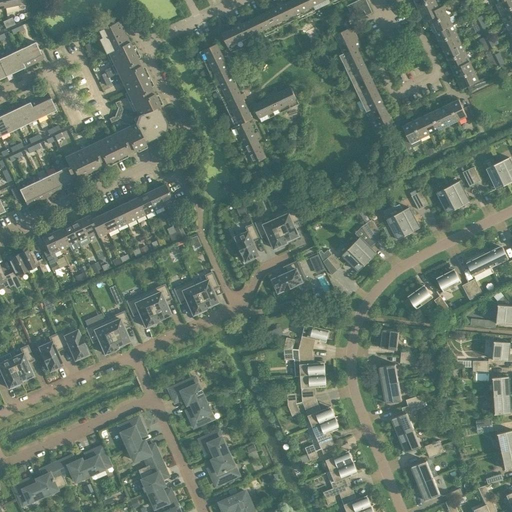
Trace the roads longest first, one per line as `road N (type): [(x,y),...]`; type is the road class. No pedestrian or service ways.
road 1 (residential): [(511,211),(400,268),(360,315),(349,353),(353,394),(401,511)]
road 2 (residential): [(0,236),(183,145),(186,125),(143,45)]
road 3 (residential): [(135,354),(234,310),(260,271),(289,257)]
road 4 (residential): [(0,464),(153,395)]
road 5 (residential): [(0,413),(135,354)]
road 6 (residential): [(153,395),(205,511)]
road 7 (residential): [(391,32),(377,60),(393,95),(440,73)]
